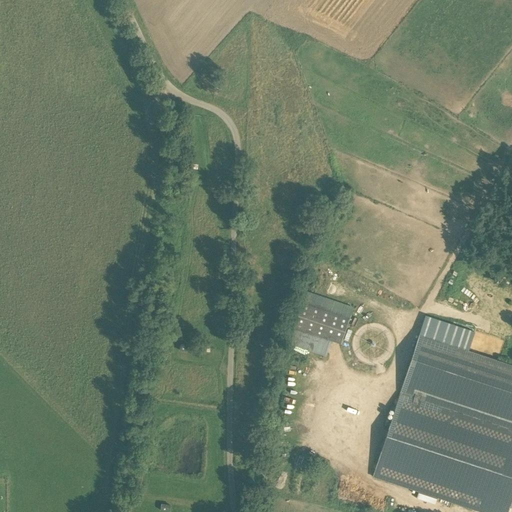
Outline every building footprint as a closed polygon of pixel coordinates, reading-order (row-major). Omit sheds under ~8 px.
[(289,251),(285,269),(299,271),(302,254),(289,251)] [(306,290),(302,302),(349,318),(354,307),(306,290)] [(349,318),(302,302),(294,326),(332,339),(341,342),(349,318)] [(511,366),(469,352),(476,331),(426,315),(419,336),(373,477),(479,511),(505,511),(508,505),(511,493),(511,366)] [(332,339),(294,326),(289,341),(327,354),(332,339)] [(336,427),(335,432),(353,436),(354,431),(336,427)]
